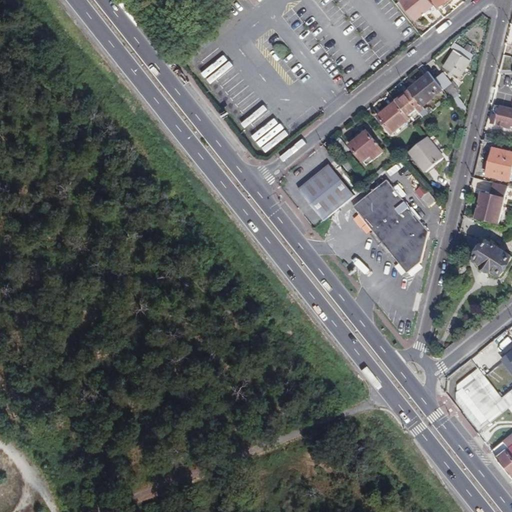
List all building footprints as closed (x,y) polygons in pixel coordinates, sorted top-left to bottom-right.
[(436,5),(431,0),(402,0),(402,1),(417,20),(436,5)] [(460,78),(471,61),(456,51),(445,69),(460,78)] [(432,75),(411,92),(422,106),(425,110),(446,93),(432,75)] [(453,99),(459,94),(450,83),(444,88),(453,99)] [(411,92),(397,103),(408,117),(422,106),(411,92)] [(408,117),(397,103),(379,117),(393,135),(411,120),(408,117)] [(511,129),(511,109),(504,108),(498,107),(496,115),(494,114),(492,125),(511,129)] [(242,122),(250,112),(245,109),(238,119),(242,122)] [(411,116),(417,125),(423,120),(416,112),(411,116)] [(366,166),(384,152),(369,132),(351,146),(366,166)] [(426,139),(411,151),(428,173),(445,160),(427,138),(426,139)] [(340,149),(345,145),(340,140),(336,143),(340,149)] [(511,174),(511,153),(495,149),(488,176),(510,182),(511,174)] [(299,190),(324,221),(356,196),(331,164),(299,190)] [(428,232),(386,180),(353,207),(407,273),(421,261),(428,232)] [(483,193),(477,221),(500,226),(509,187),(494,183),(491,196),(483,193)] [(431,194),(426,187),(418,193),(423,200),(431,194)] [(423,200),(429,208),(438,202),(431,194),(423,200)] [(511,256),(489,242),(482,253),(476,262),(478,264),(477,266),(484,271),(486,269),(500,278),(511,259),(511,256)] [(456,401),(479,433),(509,407),(478,368),(457,385),(456,401)] [(511,437),(493,452),(498,458),(511,447),(511,437)] [(511,447),(498,458),(511,475),(511,447)]
